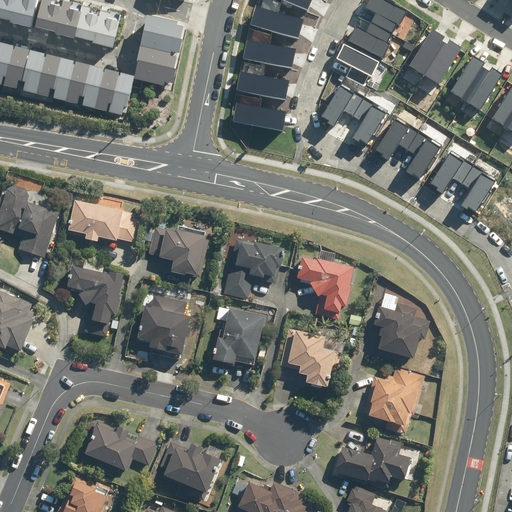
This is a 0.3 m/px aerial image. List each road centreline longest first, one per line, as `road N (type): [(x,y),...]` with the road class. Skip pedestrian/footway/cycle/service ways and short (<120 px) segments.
road 1 (tertiary): [(186,173),(379,224),(440,270),(476,330),(480,368),(456,511)]
road 2 (residential): [(348,0),(305,105),(315,133),(487,239),(511,268)]
road 3 (residential): [(286,438),(242,412),(90,381),(50,406),(7,511)]
road 4 (tertiary): [(0,139),(186,173)]
road 5 (residential): [(134,1),(121,61),(0,30)]
road 6 (residential): [(216,24),(186,173)]
